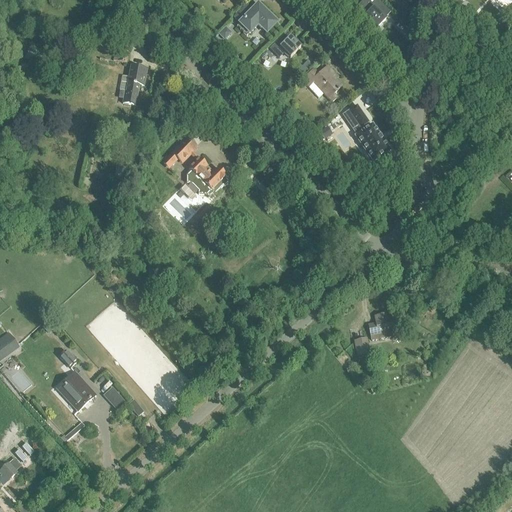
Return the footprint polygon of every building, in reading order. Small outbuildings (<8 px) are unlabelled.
[(374,0),(364,0),(358,7),(366,15),(362,19),(375,31),(385,21),(383,19),(389,14),(374,0)] [(277,25),(258,7),(251,14),(245,9),(235,19),(240,25),(250,35),(258,26),(267,35),(277,25)] [(220,36),(223,40),(230,33),(226,30),(220,36)] [(291,60),(301,50),(289,39),(287,40),(283,37),(270,51),(279,60),(284,54),(291,60)] [(113,43),(110,63),(125,65),(128,46),(120,44),(113,43)] [(145,70),(130,67),(128,78),(121,77),(119,92),(117,100),(121,100),(120,104),(133,107),(137,87),(142,88),(145,70)] [(300,78),(305,73),(301,68),(295,73),(300,78)] [(313,71),(301,82),(302,82),(303,81),(308,88),(308,89),(318,100),(323,95),(331,104),(336,99),(333,95),(341,88),(334,79),(336,77),(327,68),(318,76),(313,71)] [(356,107),(348,112),(360,129),(362,128),(364,131),(354,138),(366,155),(364,156),(369,164),(371,162),(372,164),(375,162),(379,167),(391,159),(387,154),(390,152),(382,140),(372,125),(369,128),(367,124),(368,124),(356,107)] [(326,129),(320,134),(324,140),(331,136),(326,129)] [(164,162),(162,165),(168,171),(177,162),(183,166),(191,158),(196,163),(189,170),(191,173),(186,178),(186,185),(190,185),(198,192),(198,196),(206,196),(208,198),(213,194),(214,195),(223,186),(224,187),(228,183),(226,181),(227,181),(218,171),(207,181),(201,175),(207,168),(198,160),(193,155),(197,150),(195,148),(185,139),(164,162)] [(25,212),(27,203),(10,201),(9,210),(25,212)] [(218,250),(227,244),(222,236),(213,243),(218,250)] [(402,321),(395,323),(394,319),(375,323),(377,333),(370,334),(371,342),(392,338),(391,332),(397,331),(404,330),(402,321)] [(0,348),(0,363),(20,349),(8,334),(0,339),(0,347),(0,348)] [(358,358),(370,356),(366,340),(354,343),(358,358)] [(66,355),(60,360),(71,371),(77,365),(66,355)] [(78,416),(97,398),(75,375),(57,392),(78,416)] [(125,404),(118,396),(109,404),(116,412),(125,404)] [(129,404),(138,417),(143,413),(135,400),(129,404)] [(0,471),(0,474),(8,483),(17,474),(8,464),(0,471)]
